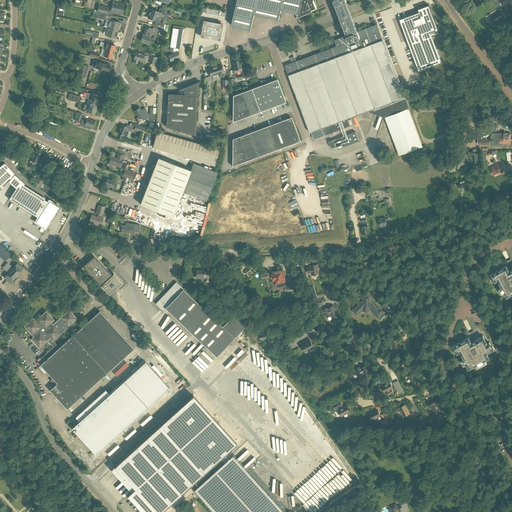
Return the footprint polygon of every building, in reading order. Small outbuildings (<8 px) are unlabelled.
[(78,0),(87,2),(86,7),(93,9),(95,2),(87,0),(78,0)] [(237,0),(232,26),(250,30),(254,14),(278,19),(281,9),(300,14),(300,13),(310,8),(311,10),(316,8),(313,1),(313,0),(237,0)] [(339,15),(346,36),(358,31),(350,11),(345,0),(334,0),(333,0),(339,15)] [(113,13),(123,15),(125,4),(113,2),(111,12),(113,13)] [(421,11),(401,18),(415,55),(421,69),(443,60),(435,39),(433,32),(437,31),(440,29),(431,3),(426,5),(419,8),(421,11)] [(109,8),(99,5),(97,12),(107,14),(107,15),(112,16),(113,13),(111,12),(110,11),(109,9),(109,8)] [(151,9),(149,13),(158,16),(161,17),(163,18),(164,13),(166,14),(168,8),(163,6),(162,9),(160,9),(159,12),(151,9)] [(491,16),(496,24),(505,18),(500,10),(491,16)] [(149,13),(148,18),(156,21),(154,25),(158,26),(159,23),(159,22),(161,17),(158,16),(149,13)] [(108,28),(118,31),(120,23),(106,19),(104,27),(108,28)] [(387,25),(390,37),(405,33),(401,21),(387,25)] [(202,34),(203,35),(205,36),(206,37),(214,39),(215,38),(218,38),(219,37),(221,26),(220,25),(205,22),(204,23),(202,34)] [(292,63),(285,65),(310,133),(311,132),(314,139),(350,126),(347,119),(370,110),(385,118),(392,137),(399,155),(422,146),(404,98),(392,64),(390,60),(377,24),(358,31),(346,36),(334,40),(336,46),(296,61),(294,57),(290,58),(292,63)] [(143,35),(149,38),(152,29),(153,29),(145,26),(142,35),(143,35)] [(163,36),(164,28),(154,26),(153,29),(152,29),(154,30),(159,31),(158,34),(163,36)] [(118,31),(108,28),(105,35),(116,38),(118,31)] [(174,48),(178,49),(180,49),(183,30),(173,28),(170,47),(174,48)] [(149,38),(143,35),(140,41),(149,44),(150,42),(153,43),(154,39),(149,38)] [(105,47),(103,47),(102,49),(105,50),(104,56),(112,58),(114,50),(110,49),(109,50),(105,48),(105,47)] [(177,51),(173,53),(168,56),(171,61),(180,57),(177,51)] [(134,59),(133,62),(137,63),(138,60),(142,62),(143,60),(146,61),(148,56),(144,55),(144,54),(136,52),(134,59)] [(233,61),(234,70),(235,73),(241,71),(241,69),(242,69),(241,64),(240,64),(239,60),(233,61)] [(110,68),(110,65),(93,61),(92,67),(100,70),(100,71),(101,72),(104,73),(105,72),(105,71),(109,71),(110,70),(110,69),(110,68)] [(77,76),(85,78),(88,66),(81,64),(77,76)] [(214,67),(217,74),(220,73),(221,77),(225,76),(221,65),(214,67)] [(218,80),(217,74),(214,67),(208,69),(210,76),(212,76),(214,81),(218,80)] [(251,89),(260,112),(285,102),(277,79),(267,83),(266,81),(261,83),(262,85),(251,89)] [(166,127),(196,136),(199,83),(199,82),(183,89),(184,91),(182,92),(183,95),(168,95),(168,93),(166,127)] [(251,89),(242,92),(251,115),(260,112),(251,89)] [(251,115),(242,92),(233,96),(232,122),(251,115)] [(85,98),(91,99),(98,101),(100,95),(92,93),(91,93),(90,94),(86,93),(85,98)] [(89,106),(92,106),(97,108),(98,101),(91,99),(89,106)] [(92,106),(89,106),(84,104),(84,107),(88,108),(87,112),(95,114),(97,108),(92,106)] [(145,108),(142,110),(140,108),(139,108),(138,108),(136,109),(136,110),(134,111),(138,118),(140,116),(143,121),(149,117),(150,116),(145,108)] [(83,114),(77,112),(74,120),(80,122),(83,114)] [(267,126),(276,150),(300,141),(291,117),(267,126)] [(80,125),(85,127),(86,126),(92,128),(95,122),(87,119),(84,118),(84,120),(82,120),(80,125)] [(134,130),(141,132),(143,126),(135,124),(134,130)] [(127,125),(126,127),(121,125),(118,134),(127,137),(129,131),(131,132),(133,127),(127,125)] [(253,131),(262,155),(276,150),(267,126),(253,131)] [(253,131),(239,137),(248,160),(262,155),(253,131)] [(491,133),(491,140),(495,140),(495,138),(510,139),(510,134),(506,133),(505,132),(503,131),(502,133),(499,133),(495,133),(491,133)] [(216,150),(154,132),(149,147),(211,166),(216,150)] [(353,133),(327,143),(329,149),(335,147),(336,149),(356,142),(353,133)] [(248,160),(239,137),(232,139),(232,166),(248,160)] [(30,163),(32,164),(37,167),(39,162),(42,155),(35,151),(29,163),(30,163)] [(43,153),(42,155),(39,162),(47,166),(51,157),(43,153)] [(109,163),(121,167),(123,160),(125,156),(123,156),(123,155),(118,154),(117,158),(111,156),(109,163)] [(454,159),(454,160),(457,165),(463,162),(466,160),(463,154),(454,159)] [(150,185),(148,184),(140,204),(173,217),(182,192),(206,201),(217,172),(193,163),(191,170),(158,157),(149,180),(152,181),(150,185)] [(0,187),(9,179),(13,174),(14,175),(15,174),(4,163),(0,166),(0,187)] [(491,168),(493,175),(503,171),(500,163),(495,165),(496,166),(491,168)] [(125,169),(123,176),(132,179),(135,173),(125,169)] [(38,218),(36,222),(45,228),(48,223),(50,224),(52,219),(51,219),(58,207),(49,201),(48,202),(44,200),(45,199),(23,185),(24,183),(13,174),(8,180),(16,186),(8,199),(38,218)] [(471,190),(469,184),(467,178),(464,179),(464,180),(457,182),(459,188),(464,186),(466,191),(471,190)] [(105,185),(113,188),(115,188),(117,183),(115,182),(107,179),(105,185)] [(43,188),(51,193),(55,187),(47,182),(43,188)] [(97,217),(103,219),(104,216),(102,215),(105,207),(98,205),(95,213),(98,214),(97,217)] [(103,219),(97,217),(92,215),(89,221),(95,223),(95,224),(100,226),(103,219)] [(190,219),(188,227),(196,228),(196,226),(200,227),(202,219),(198,218),(197,222),(191,221),(191,219),(190,219)] [(360,220),(360,225),(361,225),(362,227),(363,234),(369,233),(367,223),(366,218),(361,219),(360,220)] [(388,219),(385,219),(385,218),(379,219),(380,226),(386,226),(386,225),(389,225),(388,219)] [(121,232),(132,233),(132,231),(139,231),(139,224),(126,223),(126,225),(122,225),(121,232)] [(0,235),(6,241),(9,238),(3,232),(0,235)] [(21,240),(16,238),(15,241),(23,245),(28,236),(24,234),(21,240)] [(32,254),(38,248),(30,240),(24,247),(32,254)] [(0,257),(5,261),(11,255),(0,244),(0,257)] [(90,260),(83,267),(109,295),(122,283),(114,274),(112,275),(97,259),(96,260),(94,259),(93,258),(91,261),(90,260)] [(5,265),(17,276),(24,268),(17,262),(13,268),(7,263),(5,265)] [(343,272),(342,262),(335,263),(336,267),(333,267),(334,273),(338,272),(340,274),(342,272),(343,272)] [(318,274),(317,264),(310,265),(311,267),(307,268),(307,273),(311,273),(311,275),(313,275),(315,276),(317,274),(318,274)] [(17,276),(5,265),(2,268),(8,273),(4,278),(10,284),(17,276)] [(491,274),(493,280),(496,278),(501,288),(498,289),(501,294),(504,293),(506,298),(511,294),(511,269),(509,271),(506,266),(491,274)] [(196,278),(201,279),(201,277),(205,277),(205,281),(208,282),(208,277),(209,277),(209,271),(196,270),(196,278)] [(272,274),(273,281),(275,280),(276,289),(284,287),(285,290),(295,288),(293,277),(285,279),(283,270),(273,272),(273,274),(272,274)] [(163,310),(165,308),(183,289),(176,283),(156,304),(163,310)] [(165,308),(216,357),(245,326),(233,315),(222,327),(183,289),(165,308)] [(353,311),(357,315),(363,309),(364,311),(368,311),(370,309),(378,318),(384,312),(379,308),(378,309),(370,301),(370,299),(363,299),(363,301),(353,311)] [(338,314),(333,306),(328,309),(327,308),(323,310),(327,317),(331,315),(332,318),(333,317),(336,317),(337,315),(338,314)] [(40,358),(44,362),(59,348),(52,340),(77,318),(69,310),(53,325),(50,323),(54,320),(46,311),(38,319),(36,322),(33,318),(24,326),(34,337),(31,339),(39,347),(47,340),(53,347),(40,358)] [(57,383),(55,386),(50,390),(67,409),(133,349),(100,311),(59,348),(44,362),(41,364),(40,365),(52,378),(57,383)] [(314,328),(317,333),(325,329),(322,324),(314,328)] [(391,342),(396,351),(402,347),(401,346),(405,344),(402,339),(399,341),(398,339),(399,338),(398,335),(392,338),(393,340),(393,341),(391,342)] [(453,346),(456,351),(458,350),(463,360),(460,361),(463,366),(466,364),(469,370),(476,365),(478,368),(483,365),(482,363),(489,359),(487,354),(491,351),(489,349),(492,347),(489,343),(487,344),(483,336),(471,343),(468,338),(453,346)] [(357,346),(353,338),(347,341),(348,343),(343,345),(345,350),(350,347),(351,349),(352,349),(355,349),(356,347),(357,346)] [(300,344),(301,346),(306,354),(310,352),(308,350),(314,347),(309,339),(300,344)] [(79,421),(72,428),(95,454),(168,389),(145,361),(109,394),(105,390),(75,417),(79,421)] [(125,361),(112,372),(115,376),(128,364),(125,361)] [(371,374),(366,365),(360,368),(360,367),(355,369),(359,377),(363,375),(364,377),(366,376),(368,377),(369,374),(371,374)] [(406,374),(407,377),(408,376),(413,384),(414,384),(417,384),(418,382),(419,381),(415,373),(410,375),(409,373),(406,374)] [(381,386),(382,388),(382,390),(384,391),(385,393),(387,392),(388,395),(393,393),(391,389),(393,388),(390,382),(381,386)] [(192,395),(170,415),(114,466),(134,488),(127,495),(142,511),(160,511),(214,464),(219,459),(229,450),(236,444),(192,395)] [(435,397),(427,401),(428,403),(427,405),(429,406),(430,408),(432,407),(434,411),(439,409),(437,404),(439,403),(440,406),(443,405),(439,398),(437,399),(435,397)] [(399,408),(404,417),(405,416),(407,416),(408,414),(410,413),(405,405),(399,408)] [(337,411),(340,416),(343,414),(343,415),(350,412),(349,410),(349,408),(347,407),(347,406),(337,411)] [(369,414),(370,415),(369,418),(372,419),(372,420),(381,416),(378,410),(369,414)] [(222,463),(193,489),(197,494),(213,511),(284,511),(229,450),(219,459),(222,463)] [(253,472),(263,462),(261,461),(251,470),(253,472)] [(328,468),(333,473),(336,469),(331,464),(328,468)] [(320,482),(322,481),(313,471),(311,473),(320,482)] [(293,486),(302,497),(309,490),(302,481),(299,483),(297,481),(293,486)] [(286,490),(285,492),(294,500),(296,499),(286,490)] [(288,508),(290,506),(280,496),(278,498),(288,508)] [(399,511),(395,503),(388,507),(390,511),(399,511)]
